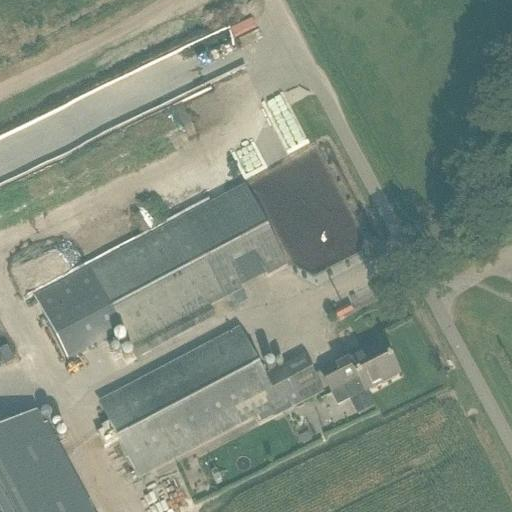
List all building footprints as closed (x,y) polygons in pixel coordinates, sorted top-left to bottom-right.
[(193,90),(240,70),(222,29),(194,41),(202,61),(195,63),(202,78),(190,84),(193,90)] [(89,272),(123,336),(136,360),(215,319),(210,308),(224,300),(183,222),(89,272)] [(100,407),(139,481),(254,419),(258,426),(273,417),(275,420),(324,395),(314,377),(295,387),(286,369),(264,380),(239,333),(100,407)] [(321,374),(332,396),(359,382),(365,395),(399,377),(383,346),(350,363),(348,360),(321,374)] [(0,511),(87,511),(37,414),(0,433),(0,511)]
